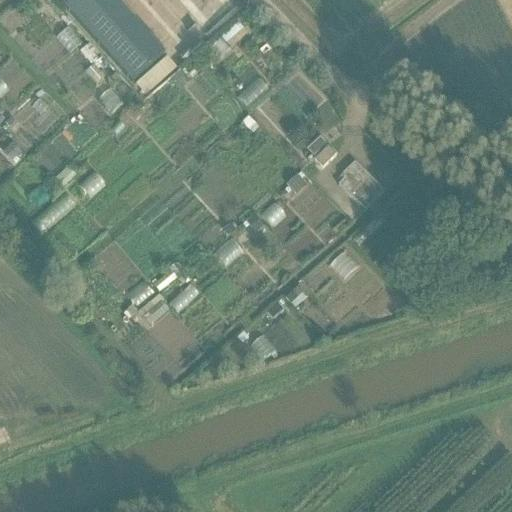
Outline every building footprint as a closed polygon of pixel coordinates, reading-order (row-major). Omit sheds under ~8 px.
[(113,0),(75,0),(64,10),(131,85),(163,56),(113,0)] [(89,46),(80,54),(89,64),(97,56),(89,46)] [(75,90),(81,99),(84,97),(88,103),(107,90),(93,69),(82,76),(86,82),(75,90)] [(216,106),(229,95),(213,75),(200,86),(216,106)] [(119,81),(114,76),(110,81),(114,85),(119,81)] [(152,108),(171,94),(163,84),(145,99),(152,108)] [(265,84),(247,101),(258,113),(277,96),(265,84)] [(291,141),(308,127),(296,113),(279,128),(291,141)] [(9,120),(4,125),(11,132),(16,126),(9,120)] [(320,140),(310,149),(317,156),(327,147),(320,140)] [(21,154),(12,145),(5,152),(13,161),(21,154)] [(322,171),(336,158),(327,149),(314,163),(322,171)] [(383,194),(377,188),(368,179),(354,165),(342,177),(344,181),(338,188),(363,213),(383,194)] [(96,205),(112,191),(100,177),(84,191),(96,205)] [(297,177),(286,187),(294,195),(305,186),(297,177)] [(254,217),(246,224),(255,236),(263,228),(254,217)] [(229,225),(223,231),(228,236),(234,231),(229,225)] [(232,272),(250,256),(237,242),(219,258),(232,272)] [(176,266),(169,271),(177,281),(184,276),(176,266)] [(328,308),(345,293),(333,280),(316,295),(328,308)] [(132,298),(143,313),(163,299),(152,284),(132,298)] [(299,288),(285,300),(290,306),(304,293),(299,288)] [(202,292),(180,307),(190,322),(212,307),(202,292)] [(278,306),(267,316),(272,322),(283,313),(278,306)] [(128,326),(140,320),(134,308),(122,313),(128,326)] [(270,341),(258,349),(269,365),(281,357),(270,341)]
